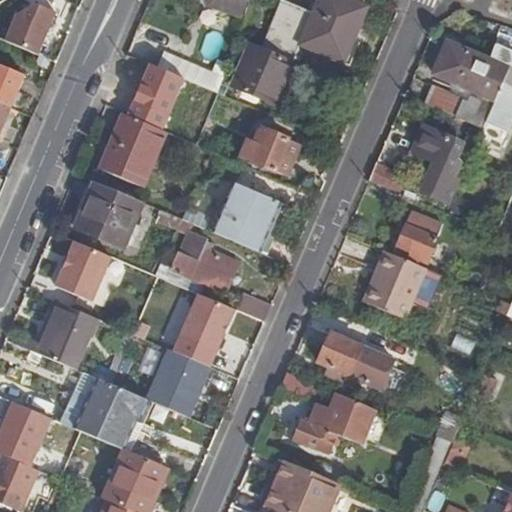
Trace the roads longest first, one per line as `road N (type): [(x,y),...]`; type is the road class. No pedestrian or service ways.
road 1 (residential): [(427,0),(208,511)]
road 2 (residential): [(0,262),(115,0)]
